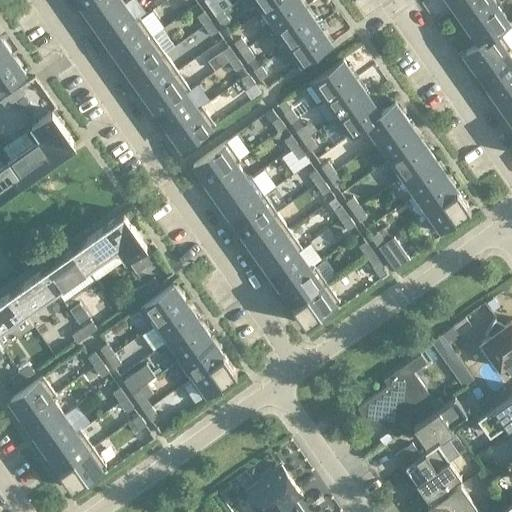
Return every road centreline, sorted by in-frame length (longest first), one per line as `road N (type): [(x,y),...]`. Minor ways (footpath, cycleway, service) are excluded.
road 1 (residential): [(304,367),(39,0)]
road 2 (residential): [(304,367),(497,231)]
road 3 (residential): [(101,511),(276,388)]
road 4 (residential): [(511,171),(388,0)]
road 5 (residential): [(363,511),(276,388)]
